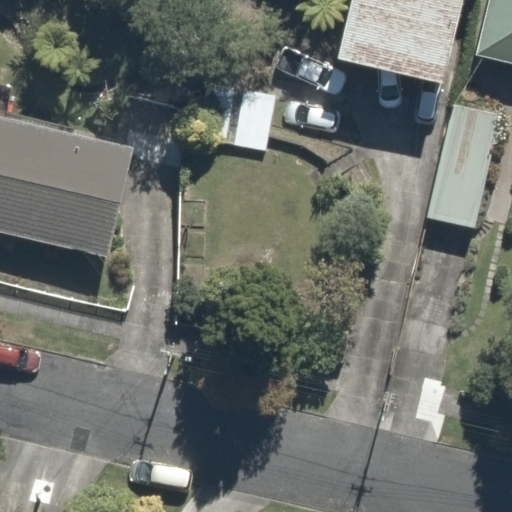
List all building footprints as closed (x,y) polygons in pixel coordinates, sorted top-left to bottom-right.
[(448,88),(467,0),(350,0),(337,63),(448,88)] [(511,0),(488,0),(475,64),(511,71),(511,0)] [(287,62),(216,48),(199,135),(270,149),(287,62)] [(491,108),(450,100),(427,221),(468,229),(491,108)] [(135,153),(0,121),(0,231),(110,258),(135,153)]
